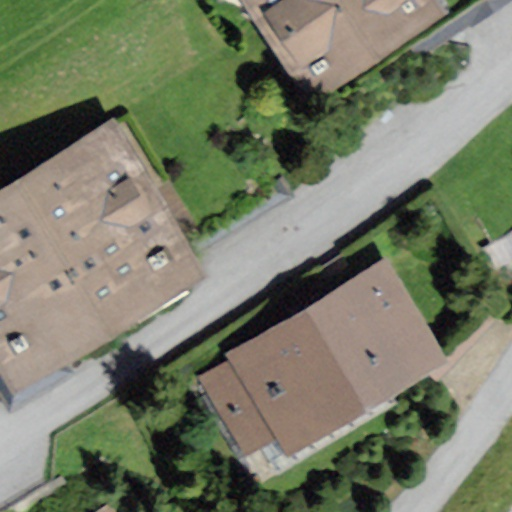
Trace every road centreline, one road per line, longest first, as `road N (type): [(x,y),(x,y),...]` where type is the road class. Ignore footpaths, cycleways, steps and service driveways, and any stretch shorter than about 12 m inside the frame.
road 1 (residential): [(511,61),(274,254),(0,439)]
road 2 (residential): [(407,511),(480,426),(511,374)]
